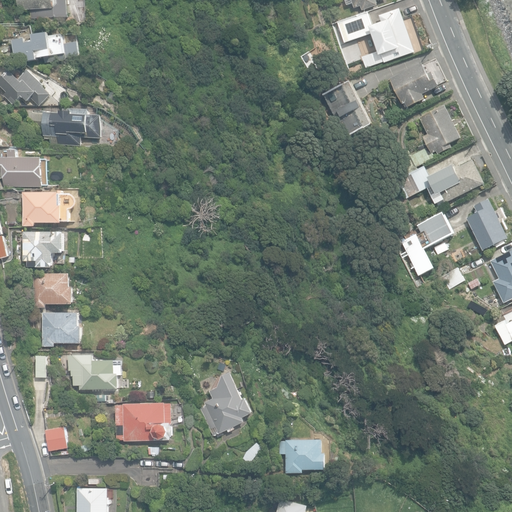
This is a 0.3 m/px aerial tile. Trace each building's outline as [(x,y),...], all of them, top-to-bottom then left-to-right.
[(32,10),(32,18),(70,17),(69,0),(19,0),(20,10),(32,10)] [(362,6),(363,10),(379,5),(377,1),(378,0),(345,0),(348,5),(353,3),(355,8),(362,6)] [(377,26),(390,60),(417,51),(402,9),(386,15),(388,22),(377,26)] [(340,22),(343,32),(362,26),(359,16),(340,22)] [(28,37),(14,40),(17,61),(29,60),(30,62),(39,60),(40,58),(46,57),(47,64),(69,60),(69,58),(83,56),(81,42),(68,43),(67,43),(66,34),(53,36),(50,32),(35,35),(36,41),(29,42),(28,37)] [(363,56),(367,68),(388,61),(384,49),(363,56)] [(407,103),(409,107),(426,99),(424,95),(441,87),(433,72),(430,74),(424,63),(392,78),(404,104),(407,103)] [(10,69),(0,79),(0,82),(8,92),(5,94),(10,100),(12,98),(17,104),(24,98),(27,101),(32,97),(40,106),(53,95),(44,86),(45,84),(32,70),(21,79),(10,69)] [(377,123),(355,81),(328,94),(340,121),(346,121),(352,134),(377,123)] [(397,157),(406,175),(418,170),(417,167),(436,158),(434,153),(438,152),(439,154),(445,152),(446,154),(449,152),(448,150),(454,148),(452,144),(463,138),(448,105),(421,117),(430,135),(425,137),(428,143),(421,147),(423,151),(412,155),(410,151),(397,157)] [(90,110),(70,108),(69,109),(64,109),(64,113),(47,112),(45,136),(52,137),(51,144),(82,146),(83,137),(100,138),(100,141),(120,142),(121,130),(104,121),(104,116),(90,115),(90,110)] [(5,186),(45,187),(45,158),(19,158),(19,150),(10,150),(10,157),(1,157),(1,179),(6,179),(5,186)] [(441,194),(446,203),(486,183),(474,160),(458,168),(456,165),(432,177),(426,166),(401,180),(410,198),(434,186),(439,195),(441,194)] [(25,192),(25,225),(38,225),(38,221),(71,220),(70,208),(76,207),(77,203),(77,199),(75,195),(71,194),(66,194),(63,192),(25,192)] [(469,218),(485,251),(510,239),(491,199),(476,205),(480,213),(469,218)] [(444,212),(419,225),(430,246),(437,243),(435,240),(453,230),(444,212)] [(28,261),(28,266),(55,266),(55,252),(66,252),(66,232),(25,232),(25,261),(28,261)] [(429,248),(423,235),(404,244),(420,280),(440,271),(429,248)] [(0,236),(0,258),(10,256),(5,236),(0,236)] [(508,296),(511,300),(511,299),(511,250),(491,261),(500,278),(494,281),(503,299),(508,296)] [(459,267),(443,276),(450,289),(466,280),(459,267)] [(483,284),(490,280),(483,267),(476,271),(483,284)] [(35,274),(35,307),(47,307),(47,304),(74,304),(74,287),(71,287),(71,273),(35,274)] [(470,282),(473,289),(482,284),(479,278),(470,282)] [(511,311),(504,315),(506,319),(497,324),(507,345),(511,342),(511,311)] [(45,313),(44,347),(57,347),(57,342),(83,343),(83,326),(80,326),(80,314),(45,313)] [(81,390),(119,389),(119,375),(124,375),(124,365),(116,366),(116,359),(95,360),(95,353),(69,354),(70,371),(73,371),(73,376),(75,376),(76,385),(81,385),(81,390)] [(38,377),(49,378),(50,356),(38,355),(38,377)] [(205,414),(216,438),(225,435),(224,433),(229,430),(230,432),(236,429),(235,427),(246,422),(244,417),(254,413),(247,398),(245,399),(232,373),(224,376),(220,387),(211,391),(215,398),(206,402),(211,411),(205,414)] [(127,440),(127,441),(172,441),(172,436),(174,436),(173,403),(125,404),(125,405),(118,405),(118,440),(127,440)] [(289,413),(298,414),(299,405),(290,403),(289,413)] [(46,430),(50,451),(69,448),(66,426),(46,430)] [(287,471),(303,473),(304,467),(323,469),(325,453),(321,452),(322,443),(296,441),(286,440),(286,442),(281,441),(280,453),(289,454),(287,471)] [(244,461),(250,466),(263,450),(256,445),(253,447),(251,449),(249,452),(247,455),(245,458),(244,461)] [(79,511),(109,511),(110,504),(112,504),(112,499),(110,499),(110,489),(80,488),(79,511)] [(306,511),(309,505),(281,498),(277,511),(306,511)]
